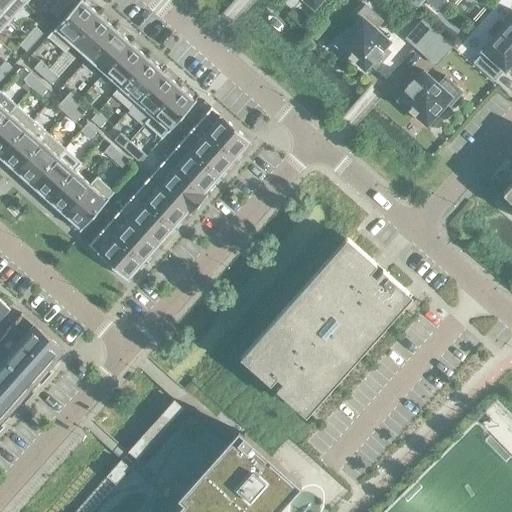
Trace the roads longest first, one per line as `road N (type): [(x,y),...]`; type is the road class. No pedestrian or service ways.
road 1 (residential): [(316,139),(129,352)]
road 2 (residential): [(156,0),(316,139)]
road 3 (residential): [(129,352),(0,499)]
road 4 (residential): [(0,237),(129,352)]
road 5 (residential): [(511,123),(418,228)]
road 6 (residential): [(316,139),(418,228)]
road 7 (residential): [(418,228),(511,316)]
